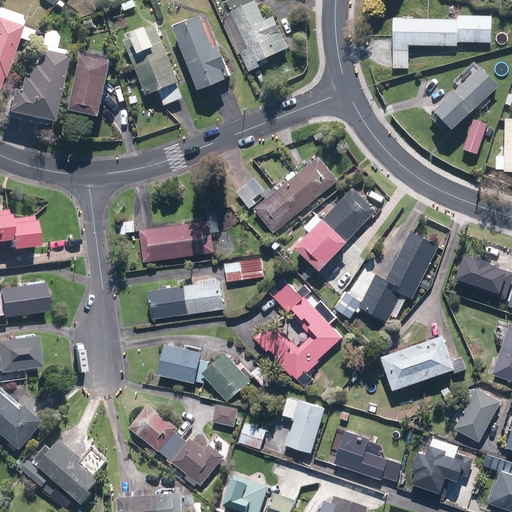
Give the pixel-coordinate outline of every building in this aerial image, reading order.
[(129,0),(121,3),(124,11),(135,6),(132,0),(129,0)] [(240,55),(249,73),(260,68),(258,63),(289,49),(274,17),(266,21),(257,2),(255,2),(254,0),(225,0),(231,13),(228,15),(229,17),(221,21),(238,56),(240,55)] [(393,68),(409,68),(409,45),(458,46),(458,42),(491,43),(492,16),(457,15),(457,19),(394,18),(393,68)] [(84,22),(86,28),(94,26),(93,19),(84,22)] [(174,31),(200,94),(228,82),(224,74),(229,72),(220,49),(214,52),(202,20),(174,31)] [(33,33),(0,22),(0,82),(1,80),(3,81),(18,40),(29,44),(33,33)] [(4,113),(48,122),(62,56),(60,55),(61,51),(54,50),(57,37),(53,32),(47,31),(42,34),(40,46),(38,46),(37,51),(34,50),(31,65),(26,64),(23,78),(20,77),(17,90),(8,89),(4,113)] [(158,31),(127,44),(148,97),(158,92),(165,108),(184,100),(177,85),(180,84),(158,31)] [(72,113),(102,120),(113,65),(83,59),(72,113)] [(435,108),(454,128),(500,86),(482,66),(435,108)] [(505,171),(511,170),(511,117),(505,117),(505,155),(496,155),(496,168),(505,168),(505,171)] [(464,149),(478,153),(488,124),(474,119),(464,149)] [(289,183),(277,192),(297,215),(339,182),(320,158),(297,177),(294,173),(286,179),(289,183)] [(261,191),(252,179),(235,192),(248,209),(255,203),(251,199),(261,191)] [(355,191),(325,220),(348,243),(377,213),(355,191)] [(297,215),(277,192),(255,210),(274,234),(297,215)] [(140,230),(144,262),(215,252),(212,232),(222,231),(219,208),(207,210),(208,220),(140,230)] [(0,241),(7,241),(8,248),(34,246),(31,217),(6,219),(5,215),(0,215),(0,241)] [(316,235),(299,252),(321,273),(349,244),(348,243),(325,220),(323,222),(317,217),(308,227),(315,234),(316,235)] [(124,221),(125,232),(134,231),(133,220),(124,221)] [(359,307),(389,321),(402,293),(413,298),(439,244),(410,230),(386,279),(375,274),(359,307)] [(475,259),(464,255),(454,283),(505,300),(511,278),(511,271),(489,264),(491,260),(476,255),(475,259)] [(225,263),(227,281),(264,276),(261,257),(225,263)] [(294,374),(305,387),(313,380),(305,371),(307,370),(308,371),(320,361),(318,359),(342,337),(330,323),(337,317),(321,300),(315,306),(306,296),(311,291),(305,285),(297,292),(283,277),(268,290),(289,313),(290,311),(312,335),(298,347),(278,325),(270,332),(266,328),(255,337),(267,351),(270,348),(278,358),(277,359),(292,375),(294,374)] [(148,290),(152,318),(225,308),(221,280),(148,290)] [(0,293),(0,315),(4,314),(5,317),(50,310),(46,282),(20,286),(20,282),(13,283),(13,286),(1,288),(2,294),(0,293)] [(360,302),(345,293),(336,309),(351,318),(360,302)] [(493,374),(511,379),(511,322),(510,322),(493,374)] [(382,355),(394,390),(455,369),(456,372),(466,368),(462,356),(453,359),(444,334),(382,355)] [(0,372),(39,367),(35,335),(0,340),(0,372)] [(206,377),(228,401),(252,379),(250,378),(252,376),(240,362),(238,364),(226,351),(207,368),(209,361),(200,359),(202,351),(200,350),(200,348),(189,345),(188,348),(165,343),(158,374),(195,383),(196,380),(205,382),(206,377)] [(251,372),(263,385),(269,380),(257,367),(251,372)] [(343,372),(346,376),(351,371),(347,368),(343,372)] [(441,390),(444,397),(451,394),(448,387),(441,390)] [(476,389),(454,429),(478,442),(500,402),(476,389)] [(10,447),(17,453),(19,450),(21,452),(45,424),(26,407),(22,412),(0,392),(0,433),(12,444),(10,447)] [(285,444),(312,453),(326,406),(300,398),(294,418),(295,419),(291,430),(289,430),(285,444)] [(212,421),(235,426),(239,408),(217,403),(212,421)] [(166,458),(182,438),(176,433),(179,430),(149,406),(130,430),(135,434),(134,435),(138,439),(139,437),(166,458)] [(340,418),(348,420),(350,413),(342,411),(340,418)] [(238,442),(260,449),(266,431),(245,423),(238,442)] [(382,475),(397,480),(403,463),(366,451),(371,438),(346,429),(334,463),(381,479),(382,475)] [(182,438),(166,458),(168,460),(167,462),(173,467),(175,466),(187,476),(185,479),(196,487),(198,484),(201,487),(224,458),(210,447),(205,452),(190,440),(188,443),(182,438)] [(50,479),(83,506),(92,495),(90,493),(100,482),(80,465),(83,461),(61,442),(49,456),(43,452),(36,461),(41,465),(38,468),(30,461),(22,471),(43,488),(50,479)] [(444,452),(428,447),(425,455),(418,453),(412,472),(416,473),(411,489),(444,500),(450,480),(457,482),(459,474),(467,477),(473,459),(465,456),(463,462),(443,455),(444,452)] [(511,461),(487,454),(483,466),(500,471),(489,504),(511,511),(511,461)] [(235,476),(224,507),(238,511),(260,511),(269,487),(235,476)] [(44,490),(51,497),(58,489),(51,483),(44,490)] [(52,499),(59,505),(65,498),(58,492),(52,499)] [(119,500),(119,511),(202,511),(201,503),(194,504),(194,497),(183,497),(183,495),(151,498),(150,495),(146,492),(122,494),(122,500),(119,500)] [(292,511),(297,502),(274,493),(267,511),(292,511)] [(368,511),(369,510),(334,497),(332,504),(323,501),(319,511),(368,511)]
